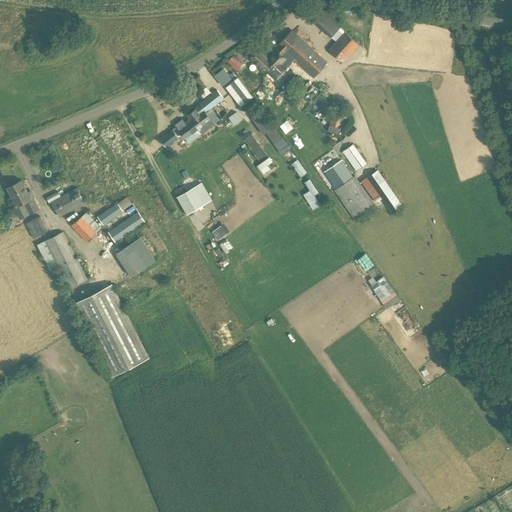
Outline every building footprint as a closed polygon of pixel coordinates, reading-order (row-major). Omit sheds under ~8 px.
[(319,6),(309,18),(331,38),(344,23),(327,8),(324,11),(319,6)] [(259,49),(250,59),(261,70),(265,66),(271,72),(277,78),(285,68),(281,65),(286,59),(281,55),(284,52),(313,78),(327,63),(292,31),(278,46),(280,47),(270,58),(259,49)] [(344,31),(327,49),(342,63),(358,45),(344,31)] [(235,57),(229,63),(237,70),(242,64),(235,57)] [(223,67),(214,74),(221,85),(231,78),(223,67)] [(199,106),(187,115),(190,119),(188,120),(192,125),(194,124),(197,129),(201,134),(219,120),(212,111),(207,115),(206,113),(223,99),(217,90),(198,105),(199,106)] [(236,111),(228,116),(234,124),(242,118),(236,111)] [(259,114),(253,118),(264,135),(266,133),(274,144),(283,138),(275,127),(271,130),(259,114)] [(333,114),(328,130),(336,132),(340,116),(333,114)] [(173,130),(160,140),(165,146),(181,134),(185,139),(197,129),(194,124),(192,125),(188,120),(185,123),(182,120),(175,125),(177,128),(173,131),(173,130)] [(252,133),(246,137),(260,159),(267,155),(252,133)] [(352,145),(342,152),(356,172),(366,165),(352,145)] [(267,165),(272,160),(268,155),(256,166),(263,174),(270,168),(267,165)] [(336,189),(352,178),(340,160),(324,172),(336,189)] [(301,164),(295,169),(301,177),(307,173),(301,164)] [(377,171),(361,182),(376,203),(382,199),(392,214),(402,207),(377,171)] [(354,177),(352,178),(336,189),(334,191),(355,221),(375,207),(354,177)] [(311,179),(305,182),(314,196),(319,192),(311,179)] [(22,180),(7,188),(14,200),(21,196),(24,202),(31,199),(22,180)] [(202,183),(178,197),(187,214),(212,201),(202,183)] [(77,188),(51,202),(59,217),(85,203),(77,188)] [(21,196),(14,200),(23,217),(39,209),(33,197),(31,199),(24,202),(21,196)] [(117,203),(98,217),(103,225),(123,211),(132,204),(127,197),(118,204),(117,203)] [(82,216),(71,225),(86,241),(97,231),(101,227),(87,212),(82,216)] [(138,212),(108,232),(115,242),(145,222),(138,212)] [(40,216),(28,223),(36,237),(47,231),(40,216)] [(217,239),(229,230),(223,222),(211,232),(217,239)] [(63,232),(38,245),(51,271),(58,267),(69,288),(87,279),(63,232)] [(140,237),(117,253),(132,276),(156,260),(140,237)] [(392,300),(398,296),(383,274),(375,280),(372,276),(367,279),(383,302),(390,297),(392,300)] [(113,284),(75,304),(111,378),(150,358),(113,284)]
